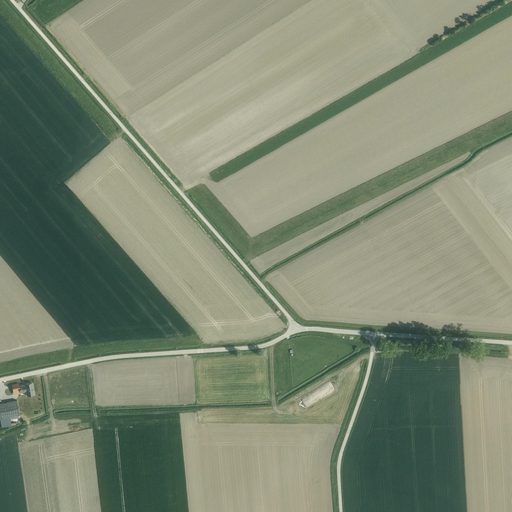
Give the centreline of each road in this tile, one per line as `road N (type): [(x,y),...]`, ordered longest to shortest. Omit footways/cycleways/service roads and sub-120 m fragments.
road 1 (unclassified): [(297,330),(11,0)]
road 2 (unclassified): [(0,380),(124,356),(252,348),(297,330)]
road 3 (unclassified): [(375,334),(340,458),(341,511)]
road 4 (residential): [(375,334),(511,343)]
